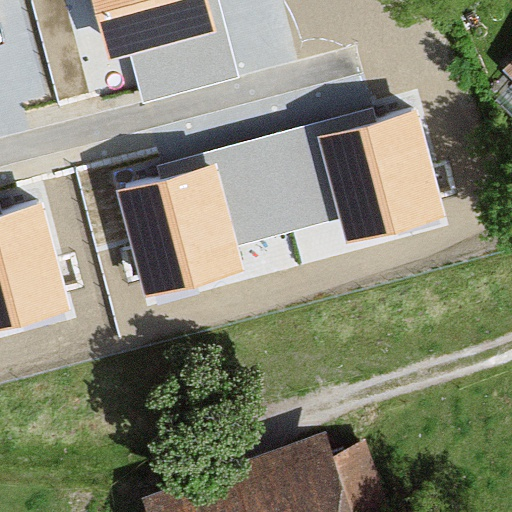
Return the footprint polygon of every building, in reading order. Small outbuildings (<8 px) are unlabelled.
[(92,0),(108,61),(128,56),(139,101),(237,77),(217,0),(92,0)] [(353,245),(444,220),(414,111),(378,121),(373,104),(268,133),(294,227),(345,214),(353,245)] [(133,187),(163,297),(254,272),(245,241),(294,227),(268,133),(165,161),(170,177),(133,187)] [(0,330),(54,315),(24,206),(0,212),(0,330)] [(151,500),(155,511),(391,511),(365,443),(336,454),(327,432),(151,500)]
